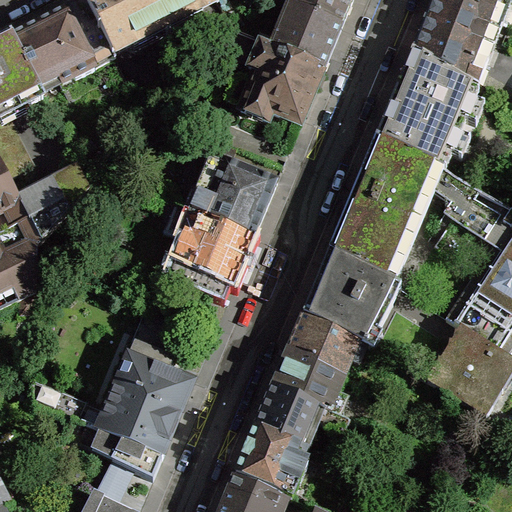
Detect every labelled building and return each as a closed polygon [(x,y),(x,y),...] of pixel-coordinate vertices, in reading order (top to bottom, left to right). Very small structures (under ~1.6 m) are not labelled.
[(87,0),(85,2),(113,57),(218,4),(216,0),(87,0)] [(291,0),(289,7),(341,29),(346,18),(353,0),(291,0)] [(511,2),(506,0),(436,0),(427,25),(416,54),(468,84),(479,91),(511,4),(511,2)] [(113,57),(85,2),(35,27),(11,39),(40,96),(59,85),(61,89),(115,61),(113,57)] [(341,29),(289,7),(270,50),(324,72),(329,58),(341,29)] [(268,125),(272,116),(300,128),(308,109),(324,72),(270,50),(234,35),(210,61),(233,71),(234,68),(255,77),(251,86),(237,80),(228,102),(242,108),(240,113),(268,125)] [(0,167),(8,182),(33,169),(7,119),(42,101),(40,96),(11,39),(0,44),(0,167)] [(416,54),(413,52),(388,112),(377,140),(433,168),(444,142),(478,156),(490,128),(458,110),(468,84),(416,54)] [(261,223),(277,185),(230,166),(236,152),(206,139),(199,156),(210,160),(196,193),(193,191),(185,210),(255,239),(261,223)] [(433,168),(377,140),(343,222),(330,252),(390,285),(437,170),(433,168)] [(0,216),(11,212),(21,208),(17,200),(8,182),(0,167),(0,216)] [(39,188),(17,200),(21,208),(40,245),(89,192),(77,169),(39,188)] [(141,208),(163,218),(169,204),(147,195),(141,208)] [(40,245),(21,208),(11,212),(0,216),(0,248),(0,249),(0,248),(0,311),(35,295),(36,249),(40,245)] [(209,293),(215,279),(235,287),(241,270),(255,239),(185,210),(181,208),(171,232),(185,238),(175,262),(177,263),(172,277),(209,293)] [(511,230),(511,236),(504,249),(496,244),(465,293),(447,321),(461,330),(507,360),(511,351),(511,213),(503,225),(511,230)] [(360,344),(370,349),(400,291),(390,285),(330,252),(313,292),(304,316),(360,344)] [(195,329),(201,315),(173,303),(167,318),(195,329)] [(289,353),(345,380),(360,344),(304,316),(296,334),(289,353)] [(194,385),(168,375),(186,330),(154,317),(140,348),(135,346),(130,359),(128,358),(103,421),(97,433),(163,460),(172,438),(194,385)] [(438,369),(436,372),(433,371),(432,378),(428,385),(487,420),(511,378),(511,363),(507,360),(461,330),(452,345),(450,344),(448,351),(444,358),(441,363),(439,362),(438,369)] [(273,390),(330,417),(345,380),(289,353),(280,374),(273,390)] [(33,406),(73,422),(97,433),(103,421),(84,413),(86,406),(34,384),(33,406)] [(300,451),(308,454),(320,427),(343,438),(348,425),(330,417),(273,390),(263,413),(256,433),(300,451)] [(121,511),(105,504),(122,468),(153,483),(156,476),(163,460),(97,433),(73,422),(64,444),(66,444),(66,443),(113,462),(86,511),(121,511)] [(236,479),(280,498),(287,482),(299,487),(307,467),(295,462),(300,451),(256,433),(244,461),(236,479)] [(274,511),(280,498),(236,479),(225,506),(222,511),(274,511)]
